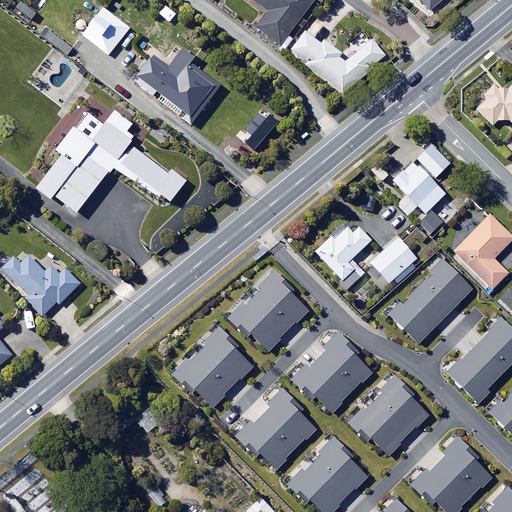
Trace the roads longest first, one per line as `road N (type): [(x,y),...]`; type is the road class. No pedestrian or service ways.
road 1 (tertiary): [(0,427),(411,89)]
road 2 (residential): [(511,190),(411,89)]
